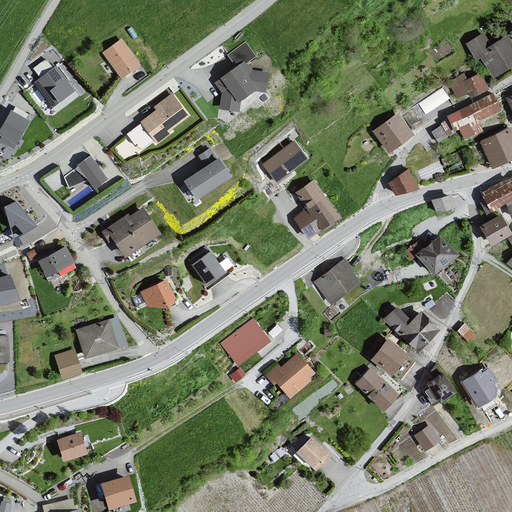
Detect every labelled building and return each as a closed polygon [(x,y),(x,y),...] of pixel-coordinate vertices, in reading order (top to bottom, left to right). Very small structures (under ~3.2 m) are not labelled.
[(483,34),(465,45),(475,64),(480,61),(492,80),(511,67),(511,46),(507,37),(490,47),(483,34)] [(121,41),(102,54),(120,81),(140,68),(121,41)] [(234,71),(215,85),(220,95),(218,107),(226,114),(238,116),(239,105),(255,95),(264,97),(268,77),(253,74),(246,66),(255,59),(246,45),(226,58),(234,71)] [(39,76),(33,81),(52,105),(74,88),(56,65),(53,67),(46,57),(33,67),(39,76)] [(463,74),(446,84),(454,100),(466,94),(468,98),(488,86),(481,74),(466,80),(463,74)] [(156,112),(140,125),(155,149),(176,135),(173,132),(191,119),(172,96),(154,109),(156,112)] [(29,118),(9,107),(0,123),(0,133),(1,134),(0,135),(0,140),(13,147),(29,118)] [(397,110),(372,128),(387,150),(413,132),(397,110)] [(511,133),(509,128),(478,142),(491,170),(511,160),(511,133)] [(294,138),(262,161),(276,180),(308,157),(294,138)] [(202,161),(216,156),(213,147),(199,152),(202,161)] [(90,157),(78,166),(76,170),(94,191),(109,180),(90,157)] [(217,162),(183,183),(195,204),(230,182),(217,162)] [(408,168),(392,178),(398,191),(416,187),(408,168)] [(313,177),(293,190),(304,207),(291,215),(299,227),(313,218),(319,228),(338,216),(313,177)] [(450,192),(431,198),(436,213),(455,207),(450,192)] [(14,199),(2,203),(12,236),(34,222),(14,199)] [(127,215),(101,232),(123,261),(159,237),(141,209),(130,218),(127,215)] [(511,232),(501,214),(480,226),(492,247),(508,237),(511,234),(511,232)] [(437,235),(416,252),(434,274),(459,253),(437,235)] [(66,248),(37,264),(45,279),(73,264),(66,248)] [(210,253),(192,268),(207,291),(227,275),(210,253)] [(344,259),(314,280),(330,302),(360,281),(344,259)] [(0,272),(0,304),(17,302),(14,271),(0,272)] [(165,282),(140,294),(147,309),(167,309),(174,299),(165,282)] [(397,307),(384,319),(415,354),(441,331),(421,310),(409,321),(397,307)] [(116,318),(74,330),(83,358),(125,345),(116,318)] [(251,319),(220,344),(237,366),(269,341),(251,319)] [(466,320),(459,326),(469,338),(476,333),(466,320)] [(386,338),(370,359),(388,376),(408,353),(386,338)] [(74,349),(53,356),(60,379),(81,372),(74,349)] [(278,364),(265,375),(288,400),(311,381),(309,380),(315,373),(297,352),(280,367),(278,364)] [(436,374),(443,370),(437,362),(431,366),(436,374)] [(240,364),(231,371),(236,379),(245,372),(240,364)] [(398,393),(369,368),(354,383),(382,411),(398,393)] [(441,373),(425,383),(428,388),(423,391),(432,407),(455,392),(441,373)] [(322,383),(293,406),(300,415),(329,391),(322,383)] [(430,425),(414,436),(423,451),(440,439),(430,425)] [(80,433),(56,441),(62,462),(87,454),(80,433)] [(311,436),(296,452),(314,471),(330,455),(311,436)] [(127,476),(100,484),(106,509),(134,502),(127,476)]
